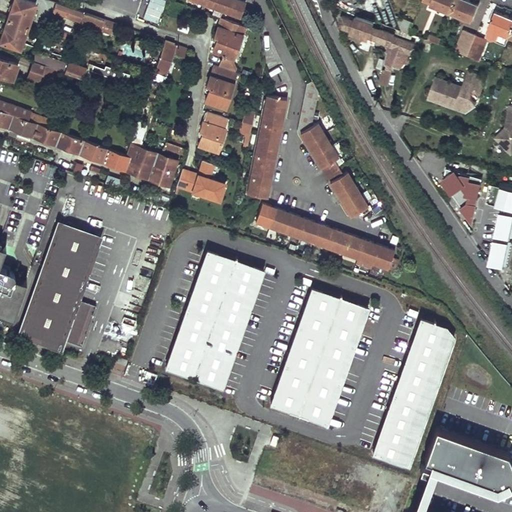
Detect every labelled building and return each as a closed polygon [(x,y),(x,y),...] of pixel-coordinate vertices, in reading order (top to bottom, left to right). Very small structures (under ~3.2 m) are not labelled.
[(14,0),(8,18),(29,25),(37,2),(30,0),(14,0)] [(53,0),(52,0),(51,7),(84,18),(83,22),(105,30),(108,19),(53,0)] [(198,0),(242,16),(247,1),(244,0),(198,0)] [(454,0),(422,0),(450,11),(454,0)] [(467,0),(454,0),(450,11),(470,20),(477,4),(467,0)] [(511,18),(493,11),(483,36),(504,44),(507,36),(511,24),(511,18)] [(407,32),(412,22),(394,15),(400,30),(407,32)] [(218,38),(214,50),(235,58),(247,26),(221,16),(215,37),(218,38)] [(341,20),(340,26),(341,28),(374,40),(378,29),(369,25),(370,22),(362,19),(361,23),(343,16),(341,20)] [(0,39),(0,40),(21,48),(29,25),(8,18),(0,39)] [(378,29),(374,40),(385,43),(388,45),(391,33),(389,32),(378,29)] [(461,29),(453,49),(466,54),(474,34),(461,29)] [(391,33),(388,45),(400,50),(396,60),(405,63),(414,43),(406,40),(391,33)] [(434,36),(427,33),(425,39),(432,42),(434,36)] [(474,34),(466,54),(479,59),(487,39),(474,34)] [(156,69),(167,73),(176,51),(186,54),(188,45),(175,42),(176,39),(167,37),(156,69)] [(35,60),(61,68),(64,60),(38,51),(34,59),(35,60)] [(0,74),(12,78),(17,64),(0,57),(0,74)] [(35,60),(30,75),(45,80),(47,75),(59,79),(62,69),(61,68),(35,60)] [(69,62),(66,70),(90,79),(91,74),(86,72),(87,67),(69,61),(69,62)] [(206,100),(227,106),(237,73),(215,65),(208,85),(211,86),(206,100)] [(382,69),(379,84),(386,86),(390,71),(382,69)] [(467,70),(464,79),(479,85),(482,76),(467,70)] [(276,87),(283,84),(279,74),(273,77),(276,87)] [(434,76),(426,97),(447,104),(449,100),(462,105),(465,109),(474,102),(468,95),(470,89),(478,92),(480,85),(479,85),(464,79),(462,79),(460,86),(434,76)] [(248,194),(269,197),(289,99),(269,94),(248,194)] [(314,95),(307,94),(306,100),(317,103),(318,102),(314,95)] [(317,103),(306,100),(304,107),(316,110),(317,103)] [(449,100),(447,104),(463,110),(465,109),(462,105),(449,100)] [(0,101),(0,108),(46,126),(49,118),(33,112),(34,111),(12,103),(12,104),(0,101)] [(316,110),(304,107),(303,115),(315,117),(316,110)] [(0,123),(167,186),(176,160),(130,143),(126,155),(46,126),(0,108),(0,123)] [(245,108),(242,122),(252,126),(253,126),(256,111),(245,108)] [(204,132),(200,145),(219,152),(231,119),(207,111),(201,131),(204,132)] [(511,112),(506,112),(503,128),(505,128),(505,131),(496,140),(508,153),(511,149),(511,112)] [(315,117),(303,115),(301,123),(313,126),(315,117)] [(242,122),(239,133),(250,136),(252,126),(242,122)] [(313,127),(313,126),(301,123),(299,133),(302,133),(313,127)] [(323,168),(340,158),(319,123),(313,127),(302,133),(323,168)] [(503,128),(493,137),(496,140),(505,131),(505,128),(503,128)] [(211,177),(216,163),(203,159),(198,173),(183,168),(177,187),(220,200),(227,183),(211,177)] [(73,170),(81,172),(83,163),(75,161),(73,170)] [(472,223),(486,180),(451,169),(446,182),(472,223)] [(352,217),(369,208),(348,172),(331,182),(352,217)] [(511,186),(504,184),(497,205),(511,209),(511,186)] [(264,204),(257,223),(389,269),(395,251),(264,204)] [(511,215),(502,213),(497,236),(511,238),(511,215)] [(61,220),(58,227),(97,241),(99,234),(61,220)] [(58,227),(23,326),(61,340),(62,339),(81,346),(96,305),(76,298),(97,241),(58,227)] [(511,255),(511,241),(498,239),(493,264),(510,268),(511,255)] [(0,311),(13,316),(26,279),(14,275),(15,274),(14,273),(14,271),(13,270),(12,270),(9,269),(0,265),(0,260),(5,245),(0,243),(0,311)] [(191,293),(166,365),(224,385),(266,267),(208,246),(191,293)] [(0,265),(9,269),(11,265),(0,260),(0,265)] [(296,332),(270,404),(328,424),(370,306),(312,285),(296,332)] [(423,316),(375,451),(412,464),(456,335),(448,324),(423,316)] [(61,340),(23,326),(19,335),(58,349),(61,340)] [(127,359),(118,355),(116,361),(125,364),(127,359)] [(511,479),(511,461),(507,450),(435,424),(423,457),(495,483),(504,478),(506,483),(511,479)] [(423,457),(422,461),(496,488),(506,483),(504,478),(495,483),(423,457)] [(428,473),(429,470),(433,471),(434,468),(421,463),(419,470),(428,473)] [(420,506),(433,471),(429,470),(428,473),(416,505),(419,506),(420,506)]
